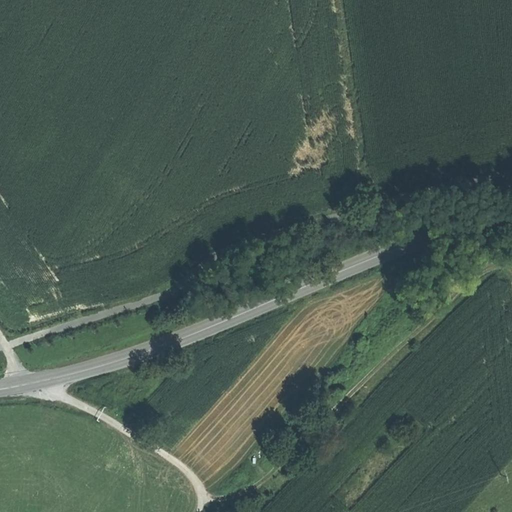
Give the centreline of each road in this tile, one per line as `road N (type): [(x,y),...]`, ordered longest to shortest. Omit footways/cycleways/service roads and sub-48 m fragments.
road 1 (secondary): [(0,390),(151,349),(439,232),(511,212)]
road 2 (track): [(200,511),(199,484),(184,467),(60,397),(50,378)]
road 3 (track): [(368,210),(338,0)]
